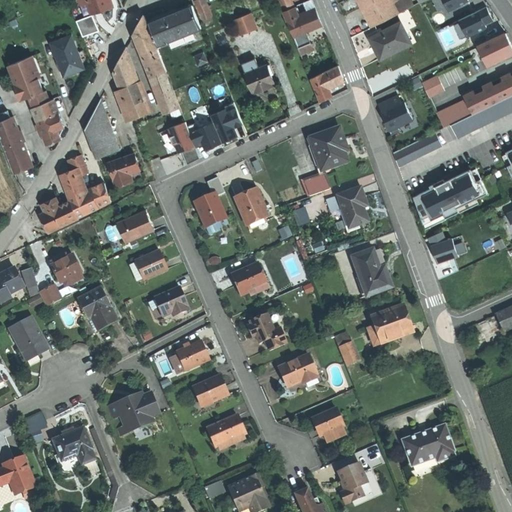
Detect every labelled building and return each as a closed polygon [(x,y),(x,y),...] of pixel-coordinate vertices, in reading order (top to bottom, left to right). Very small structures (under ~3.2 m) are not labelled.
[(87,0),(93,14),(103,10),(113,6),(111,0),(87,0)] [(203,0),(198,0),(194,2),(198,11),(207,7),(203,0)] [(280,0),(284,11),(296,7),(293,0),(280,0)] [(389,0),(361,0),(375,25),(397,14),(391,3),(389,0)] [(397,0),(391,3),(397,14),(415,5),(412,0),(397,0)] [(315,3),(306,6),(310,15),(318,12),(315,3)] [(171,13),(149,22),(157,45),(202,28),(193,5),(171,13)] [(464,39),(493,26),(491,22),(499,19),(493,5),(456,21),(464,39)] [(207,7),(198,11),(201,20),(211,16),(207,7)] [(296,7),(284,11),(289,23),(301,19),(296,7)] [(301,19),(289,23),(295,36),(308,31),(323,25),(320,18),(318,12),(310,15),(301,19)] [(96,13),(80,19),(86,35),(102,29),(96,13)] [(241,35),(258,28),(252,13),(235,20),(241,35)] [(139,24),(134,33),(146,62),(161,56),(144,14),(139,24)] [(401,22),(370,38),(375,48),(380,59),(412,43),(401,22)] [(308,31),(295,36),(299,48),(312,43),(308,31)] [(507,32),(481,45),(490,64),(511,53),(511,41),(511,42),(507,32)] [(71,36),(52,43),(64,76),(74,72),(84,68),(80,59),(78,52),(71,36)] [(312,43),(299,48),(301,54),(314,48),(312,43)] [(83,50),(78,52),(80,59),(86,57),(83,50)] [(124,53),(114,72),(120,88),(135,83),(124,53)] [(35,54),(10,64),(24,99),(33,96),(36,106),(47,101),(48,101),(51,100),(49,95),(46,90),(44,91),(38,75),(41,74),(35,54)] [(161,56),(146,62),(152,76),(166,71),(161,56)] [(255,90),(257,90),(258,92),(267,89),(275,85),(274,83),(276,82),(272,71),(269,65),(248,73),(255,90)] [(323,72),(318,75),(323,87),(328,85),(343,77),(341,72),(339,66),(324,73),(323,72)] [(166,71),(152,76),(167,112),(181,107),(166,71)] [(318,75),(312,78),(321,102),(332,97),(328,85),(323,87),(318,75)] [(429,97),(443,90),(436,75),(422,82),(429,97)] [(511,76),(464,100),(471,115),(477,112),(511,94),(511,76)] [(135,83),(120,88),(132,119),(147,113),(135,83)] [(511,94),(477,112),(471,115),(450,124),(456,138),(511,111),(511,94)] [(410,120),(398,95),(377,105),(391,134),(399,130),(397,126),(410,120)] [(51,100),(48,101),(53,115),(59,112),(54,99),(51,100)] [(101,100),(85,129),(95,157),(119,149),(101,100)] [(471,115),(464,100),(436,112),(443,128),(450,124),(471,115)] [(47,101),(36,106),(41,118),(51,114),(47,101)] [(36,106),(33,107),(38,119),(41,118),(36,106)] [(59,112),(53,115),(60,133),(64,126),(59,112)] [(41,118),(38,119),(40,124),(44,135),(47,144),(61,138),(52,114),(51,114),(41,118)] [(13,116),(0,121),(0,137),(13,172),(32,165),(13,116)] [(175,143),(178,151),(182,150),(188,164),(200,158),(196,146),(195,146),(186,122),(170,129),(173,136),(171,137),(174,143),(175,143)] [(341,127),(311,139),(323,174),(327,172),(332,171),(331,168),(348,162),(345,150),(348,149),(344,138),(341,127)] [(395,153),(400,167),(443,146),(437,132),(395,153)] [(133,154),(107,163),(116,186),(132,180),(129,173),(129,171),(130,169),(138,166),(133,154)] [(82,155),(69,160),(72,170),(78,168),(81,175),(88,173),(82,155)] [(258,160),(251,163),(255,174),(263,171),(258,160)] [(67,172),(61,174),(70,198),(82,193),(87,191),(86,190),(81,175),(78,168),(72,170),(67,172)] [(472,169),(420,195),(433,220),(445,214),(447,218),(461,212),(459,208),(489,193),(482,179),(478,181),(472,169)] [(327,172),(323,174),(315,176),(320,192),(331,188),(327,172)] [(216,176),(212,179),(214,185),(215,184),(218,190),(221,188),(216,176)] [(315,176),(312,177),(317,193),(320,192),(315,176)] [(317,193),(312,177),(304,180),(310,196),(317,193)] [(104,183),(91,188),(98,208),(111,201),(104,183)] [(362,187),(338,196),(350,229),(367,223),(362,208),(369,206),(365,197),(362,187)] [(91,188),(86,190),(87,191),(82,193),(83,196),(72,202),(79,217),(98,208),(91,188)] [(261,188),(238,198),(250,226),(253,225),(270,217),(271,216),(262,197),(264,196),(262,192),(261,188)] [(216,191),(196,200),(199,208),(196,209),(200,218),(203,227),(226,217),(216,191)] [(82,193),(70,198),(71,200),(72,202),(83,196),(82,193)] [(425,224),(433,220),(420,195),(415,197),(425,224)] [(50,201),(44,203),(48,211),(46,213),(41,215),(49,231),(79,217),(72,202),(71,200),(59,206),(56,198),(50,201)] [(307,207),(300,209),(304,223),(311,221),(307,207)] [(148,209),(120,222),(128,240),(156,228),(152,219),(148,209)] [(89,217),(61,230),(66,241),(80,234),(94,227),(89,217)] [(226,217),(203,227),(205,232),(228,221),(226,217)] [(270,217),(253,225),(255,230),(272,221),(270,217)] [(94,227),(80,234),(84,243),(98,237),(94,227)] [(438,262),(466,255),(460,235),(449,238),(447,231),(431,235),(438,262)] [(375,249),(354,256),(367,296),(394,286),(390,276),(386,265),(381,267),(375,249)] [(162,250),(138,260),(145,279),(169,268),(166,259),(162,250)] [(58,262),(54,264),(62,280),(66,278),(71,276),(82,270),(75,254),(69,257),(61,260),(58,262)] [(261,262),(235,274),(239,284),(243,293),(251,290),(269,281),(261,262)] [(17,268),(2,275),(3,279),(0,280),(0,297),(2,303),(13,298),(11,293),(26,285),(17,268)] [(82,270),(71,276),(73,282),(85,276),(82,270)] [(35,272),(25,275),(29,289),(39,286),(35,272)] [(269,281),(251,290),(254,295),(271,287),(269,281)] [(56,285),(41,293),(48,306),(63,299),(56,285)] [(39,286),(29,289),(30,295),(40,292),(39,286)] [(102,287),(80,300),(88,316),(91,314),(99,330),(109,325),(119,320),(102,287)] [(182,287),(160,297),(167,315),(173,312),(174,314),(187,308),(187,307),(190,306),(186,296),(182,287)] [(160,297),(156,298),(164,316),(167,315),(160,297)] [(405,304),(375,315),(379,325),(384,343),(405,335),(403,330),(412,327),(409,316),(405,304)] [(187,308),(174,314),(176,317),(189,311),(187,308)] [(511,309),(470,328),(481,355),(509,342),(505,331),(511,327),(511,309)] [(267,312),(249,319),(250,322),(252,326),(248,328),(250,333),(252,337),(256,335),(259,342),(263,340),(276,334),(274,329),(267,312)] [(91,314),(88,316),(96,332),(99,330),(91,314)] [(32,318),(13,328),(23,346),(21,347),(27,360),(39,353),(40,354),(45,351),(50,349),(44,337),(42,337),(32,318)] [(379,325),(372,328),(378,345),(384,343),(379,325)] [(281,326),(274,329),(276,334),(263,340),(268,352),(288,343),(281,326)] [(405,335),(414,332),(412,327),(403,330),(405,335)] [(349,332),(335,337),(338,342),(339,347),(349,343),(356,360),(359,359),(349,332)] [(205,341),(181,350),(182,354),(187,368),(211,359),(208,350),(205,341)] [(349,343),(339,347),(347,364),(356,360),(349,343)] [(309,353),(283,364),(286,374),(283,375),(285,381),(287,387),(302,380),(300,377),(308,373),(316,369),(309,353)] [(182,354),(174,356),(179,371),(187,368),(182,354)] [(222,373),(197,385),(205,403),(231,392),(227,383),(222,373)] [(129,398),(113,404),(117,413),(121,411),(127,409),(134,429),(155,421),(152,415),(162,411),(153,390),(145,393),(144,391),(129,398)] [(337,407),(317,416),(321,425),(325,434),(326,433),(344,424),(345,424),(337,407)] [(127,409),(121,411),(129,431),(134,429),(127,409)] [(241,414),(212,428),(220,446),(222,445),(247,433),(248,432),(245,423),(241,414)] [(344,424),(326,433),(329,440),(348,431),(344,424)] [(417,434),(404,439),(413,466),(437,456),(439,460),(455,453),(455,451),(456,450),(452,437),(447,424),(435,428),(434,430),(422,435),(417,434)] [(38,429),(31,432),(35,444),(43,441),(38,429)] [(68,436),(55,441),(63,463),(80,456),(84,466),(91,463),(87,451),(89,451),(82,431),(68,436)] [(247,433),(222,445),(223,448),(249,436),(247,433)] [(366,468),(385,459),(378,444),(359,452),(366,468)] [(5,467),(0,469),(0,486),(10,482),(14,493),(24,490),(36,486),(34,479),(25,454),(14,459),(3,463),(5,467)] [(360,463),(340,471),(348,490),(344,492),(341,493),(345,504),(364,496),(360,486),(368,482),(360,463)] [(252,480),(231,488),(240,511),(246,511),(252,509),(259,507),(261,511),(268,511),(274,510),(271,501),(273,500),(270,492),(265,495),(262,489),(270,485),(268,479),(265,472),(251,478),(252,480)] [(41,476),(34,479),(36,486),(37,485),(43,483),(41,476)] [(224,480),(207,486),(211,498),(229,492),(224,480)] [(39,492),(37,485),(36,486),(24,490),(25,497),(39,492)] [(303,490),(295,493),(302,509),(295,511),(328,511),(324,503),(321,505),(318,498),(314,499),(309,487),(303,490)]
